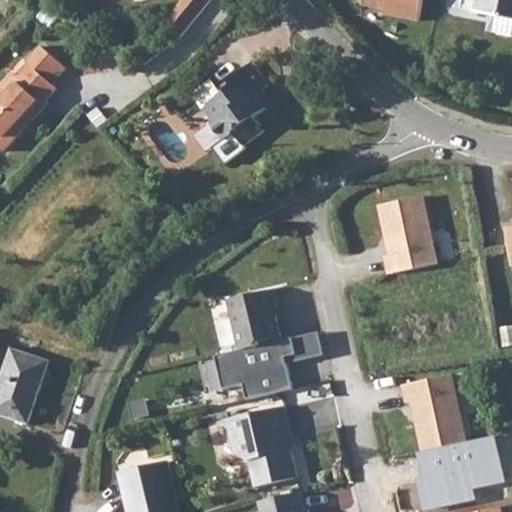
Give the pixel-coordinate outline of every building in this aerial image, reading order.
[(178,38),(209,0),(183,0),(163,25),(178,38)] [(422,0),(357,0),(362,7),(419,21),(422,0)] [(511,0),(478,0),(476,12),(511,19),(511,0)] [(0,148),(4,151),(25,129),(21,126),(29,118),(32,121),(46,105),(44,101),(58,87),(55,84),(67,70),(41,47),(28,62),(31,64),(18,78),(12,73),(0,86),(0,148)] [(230,90),(205,109),(214,120),(211,124),(225,141),(233,135),(243,149),(266,131),(255,118),(266,109),(255,95),(269,85),(252,62),(232,77),(230,90)] [(423,196),(381,206),(391,255),(386,257),(390,274),(438,264),(423,196)] [(274,290),(229,300),(241,351),(263,346),(263,342),(280,338),(273,307),(278,306),(274,290)] [(318,329),(280,338),(263,342),(263,346),(241,351),(215,357),(223,389),(242,384),(247,402),(293,391),(286,364),(324,355),(318,329)] [(13,349),(0,390),(0,412),(30,423),(49,361),(13,349)] [(452,375),(404,386),(408,404),(413,402),(423,448),(466,440),(452,375)] [(285,407),(228,419),(235,451),(251,461),(257,486),(297,478),(287,434),(291,433),(285,407)] [(496,434),(466,440),(423,448),(411,451),(423,510),(475,499),(473,490),(506,483),(496,434)] [(179,511),(167,458),(117,469),(126,511),(179,511)] [(302,492),(260,502),(262,511),(309,511),(309,508),(305,509),(302,492)]
